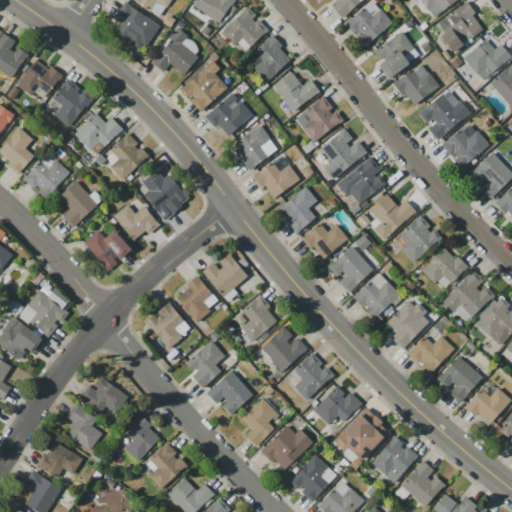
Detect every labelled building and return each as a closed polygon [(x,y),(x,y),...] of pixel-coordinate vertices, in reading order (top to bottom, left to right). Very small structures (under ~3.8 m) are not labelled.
[(194,0),(191,6),(218,24),(234,0),(194,0)] [(358,38),(356,40),(364,49),(391,23),(370,1),(346,25),(358,38)] [(158,25),(126,4),(109,30),(141,51),(158,25)] [(450,52),(483,30),(465,4),(436,23),(443,34),(440,36),(450,52)] [(233,47),(237,43),(244,51),(266,30),(246,9),(220,33),(233,47)] [(150,62),(162,73),(169,64),(181,74),(201,50),(176,30),(150,62)] [(409,66),(402,55),(412,50),(402,33),(373,50),(381,64),(378,65),(386,79),(409,66)] [(14,42),(2,34),(0,37),(0,72),(9,79),(25,57),(11,46),(14,42)] [(246,61),(266,82),(291,59),(271,38),(246,61)] [(482,82),(510,56),(499,45),(494,50),(484,39),(462,60),(482,82)] [(16,86),(31,97),(35,90),(46,97),(60,77),(34,59),(16,86)] [(226,87),(214,74),(219,69),(211,61),(179,91),(200,112),(226,87)] [(412,107),(438,86),(420,63),(394,84),(412,107)] [(511,63),(489,83),(510,108),(511,105),(511,63)] [(318,94),(310,81),(300,87),(291,73),(273,86),(290,112),(318,94)] [(52,100),(60,106),(53,117),(69,128),(90,98),(79,90),(80,90),(66,80),(52,100)] [(468,113),(447,89),(417,115),(427,126),(425,128),(436,141),(468,113)] [(214,128),(216,125),(227,137),(250,115),(230,93),(204,118),(214,128)] [(294,119),(313,143),(341,121),(322,97),(294,119)] [(0,131),(12,114),(0,106),(0,131)] [(104,124),(94,114),(74,135),(96,155),(120,129),(110,118),(104,124)] [(460,169),(488,146),(468,123),(441,145),(460,169)] [(238,158),(248,171),(276,149),(258,126),(230,148),(238,158)] [(6,166),(17,175),(32,156),(24,149),(32,139),(17,128),(0,149),(0,155),(9,162),(6,166)] [(355,139),(352,141),(343,129),(319,148),(330,162),(323,168),(331,179),(366,153),(355,139)] [(102,159),(123,180),(146,157),(135,146),(137,144),(126,134),(102,159)] [(471,173),(483,185),(479,189),(490,200),(511,175),(511,173),(490,153),(471,173)] [(44,199),(68,174),(50,156),(43,163),(40,160),(22,179),(44,199)] [(335,182),(344,197),(350,194),(356,204),(385,186),(377,173),(380,172),(371,159),(335,182)] [(288,165),(278,171),(272,163),(252,176),(260,188),(263,186),(271,198),(298,181),(288,165)] [(142,195),(163,221),(188,201),(168,175),(163,179),(156,171),(141,183),(147,191),(142,195)] [(61,218),(71,228),(96,205),(75,182),(58,198),(69,210),(61,218)] [(511,186),(495,202),(511,221),(511,186)] [(316,201),(304,187),(277,210),(296,233),(314,218),(307,209),(316,201)] [(368,210),(380,223),(373,229),(383,240),(414,211),(404,200),(397,207),(385,194),(368,210)] [(144,231),(148,235),(158,226),(143,207),(134,214),(126,205),(112,217),(132,241),(144,231)] [(400,249),(413,263),(440,238),(431,228),(419,216),(398,236),(405,244),(400,249)] [(347,239),(335,225),(326,232),(319,223),(300,239),(308,250),(312,247),(322,260),(347,239)] [(107,271),(130,250),(113,231),(104,239),(97,231),(82,244),(107,271)] [(0,269),(0,270),(11,255),(0,246),(0,269)] [(338,279),(335,281),(347,294),(373,270),(350,246),(327,268),(338,279)] [(420,271),(434,285),(442,278),(449,285),(465,268),(443,247),(420,271)] [(214,261),(201,272),(222,298),(247,277),(228,254),(216,264),(214,261)] [(471,318),(493,295),(481,284),(483,282),(471,271),(441,302),(452,312),(458,305),(471,318)] [(352,298),(372,320),(398,295),(378,273),(352,298)] [(218,303),(197,278),(173,297),(194,322),(218,303)] [(18,315),(48,338),(68,312),(38,289),(18,315)] [(241,311),(249,321),(240,328),(251,342),(277,321),(258,298),(241,311)] [(476,324),(497,346),(511,331),(511,308),(502,298),(476,324)] [(390,338),(400,349),(428,323),(421,316),(423,313),(409,299),(385,323),(395,333),(390,338)] [(166,349),(189,330),(168,303),(154,314),(144,322),(166,349)] [(44,340),(11,318),(0,333),(0,347),(19,360),(27,349),(35,355),(44,340)] [(295,337),(293,339),(282,328),(260,349),(281,372),(306,348),(295,337)] [(423,337),(406,355),(428,376),(453,349),(439,336),(431,344),(423,337)] [(224,356),(209,340),(185,363),(194,373),(190,377),(201,388),(220,372),(214,365),(224,356)] [(331,375),(310,354),(291,375),(297,381),(291,388),(306,401),(331,375)] [(436,381),(447,391),(446,392),(459,403),(481,377),(457,356),(436,381)] [(0,398),(2,400),(9,388),(1,382),(10,367),(0,360),(0,398)] [(252,395),(230,372),(206,394),(217,406),(218,404),(229,416),(252,395)] [(88,386),(78,399),(99,414),(104,407),(114,413),(126,396),(99,377),(91,388),(88,386)] [(312,413),(328,425),(335,417),(344,424),(361,404),(348,393),(346,396),(334,386),(312,413)] [(487,425),(510,401),(496,388),(488,397),(480,390),(466,405),(487,425)] [(244,436),(255,448),(273,430),(267,424),(277,415),(261,399),(239,420),(249,430),(244,436)] [(65,418),(72,422),(63,435),(89,451),(100,433),(90,427),(96,418),(73,404),(65,418)] [(332,441),(343,451),(346,448),(360,461),(387,433),(379,426),(381,423),(365,408),(332,441)] [(511,448),(511,413),(498,431),(510,440),(506,444),(511,448)] [(123,449),(137,462),(160,437),(138,417),(123,433),(131,440),(123,449)] [(260,451),(281,472),(311,443),(298,429),(294,434),(286,426),(260,451)] [(417,457),(394,436),(370,463),(393,484),(417,457)] [(72,475),(82,459),(50,440),(35,466),(55,479),(61,469),(72,475)] [(148,459),(156,468),(147,476),(160,490),(186,466),(165,443),(148,459)] [(289,483),(312,502),(335,474),(312,455),(289,483)] [(434,477),(430,481),(426,477),(432,471),(422,462),(399,486),(423,508),(444,486),(434,477)] [(23,484),(33,489),(23,505),(35,511),(46,511),(60,489),(30,471),(23,484)] [(195,511),(214,495),(203,484),(195,491),(184,479),(167,495),(182,511),(195,511)] [(328,511),(352,511),(362,502),(342,481),(316,506),(321,511),(328,511),(329,511),(328,511)] [(204,511),(227,511),(229,511),(218,499),(204,511)]
